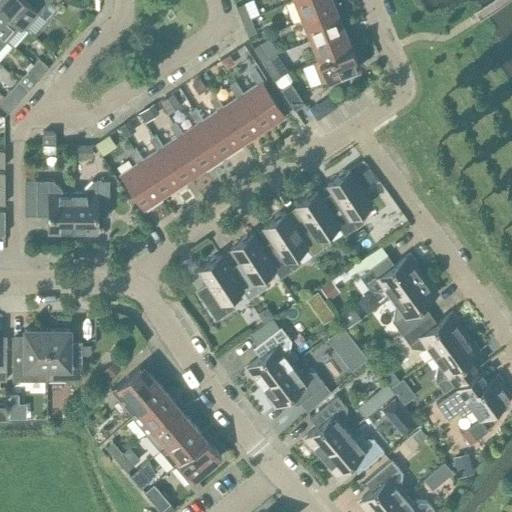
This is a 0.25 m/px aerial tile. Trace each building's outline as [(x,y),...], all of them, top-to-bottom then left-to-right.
[(0,0),(0,5),(18,22),(24,29),(49,0),(0,0)] [(236,5),(242,20),(250,17),(250,16),(264,11),(258,0),(249,0),(247,1),(236,5)] [(294,0),(302,19),(335,6),(332,0),(294,0)] [(0,34),(4,38),(18,22),(0,5),(0,34)] [(302,19),(310,39),(343,26),(335,6),(302,19)] [(242,20),(248,35),(256,32),(250,17),(242,20)] [(343,26),(310,39),(318,59),(351,45),(343,26)] [(253,47),(262,60),(268,56),(269,55),(260,42),(253,47)] [(318,59),(312,61),(313,62),(320,81),(321,82),(338,75),(339,77),(343,78),(346,76),(348,73),(347,71),(359,67),(351,46),(351,45),(318,59)] [(230,53),(219,60),(223,67),(234,60),(230,53)] [(262,60),(270,73),(274,79),(288,71),(276,53),(269,56),(269,55),(268,56),(262,60)] [(33,64),(43,73),(49,66),(39,57),(33,64)] [(27,70),(37,79),(43,73),(33,64),(27,70)] [(257,83),(242,93),(266,128),(284,115),(262,81),(263,80),(255,68),(249,72),(257,83)] [(199,76),(191,82),(198,93),(206,87),(199,76)] [(10,89),(4,96),(14,105),(20,98),(28,89),(26,87),(18,80),(10,89)] [(223,106),(246,141),(266,128),(242,93),(235,81),(229,85),(236,97),(223,106)] [(280,88),(294,109),(304,102),(291,81),(280,88)] [(173,92),(160,100),(168,113),(181,105),(173,92)] [(216,110),(202,119),(226,154),(244,142),(246,141),(223,106),(215,94),(209,98),(216,110)] [(0,100),(0,104),(8,111),(14,105),(4,96),(0,100)] [(318,102),(308,109),(315,119),(325,112),(318,102)] [(154,103),(139,113),(145,121),(159,112),(154,103)] [(183,132),(206,167),(226,154),(202,119),(195,108),(189,112),(196,123),(183,132)] [(129,120),(120,126),(126,135),(135,129),(129,120)] [(176,136),(162,146),(186,180),(206,167),(183,132),(175,121),(169,125),(176,136)] [(41,133),(41,145),(54,145),(53,133),(41,133)] [(156,150),(142,159),(166,194),(186,180),(162,146),(155,134),(149,138),(156,150)] [(104,136),(94,143),(102,154),(112,148),(104,136)] [(136,163),(120,174),(143,209),(164,194),(166,194),(142,159),(135,147),(129,151),(136,163)] [(363,161),(349,169),(360,185),(373,176),(363,161)] [(337,197),(326,204),(339,223),(337,224),(344,234),(364,221),(357,211),(371,202),(348,169),(346,171),(342,170),(339,173),(338,176),(327,183),(337,197)] [(59,231),(72,231),(72,190),(62,190),(62,188),(53,179),(36,179),(36,214),(48,214),(48,233),(59,233),(59,231)] [(72,190),(72,231),(86,231),(86,233),(97,234),(97,214),(109,214),(109,179),(92,179),(83,188),(83,190),(72,190)] [(306,245),(305,246),(312,256),(331,243),(325,233),(337,224),(339,223),(326,204),(316,190),(313,192),(310,191),(306,194),(306,197),(295,204),(300,211),(289,218),(306,245)] [(276,246),(265,253),(274,266),(273,267),(280,277),(299,264),(293,254),(305,246),(306,245),(289,218),(284,211),(281,213),(278,213),(274,215),(274,218),(263,225),(276,246)] [(244,267),(233,274),(242,287),(241,288),(247,298),(267,285),(260,275),(273,267),(274,266),(265,253),(252,233),(249,235),(246,234),(242,236),(241,240),(231,247),(244,267)] [(368,288),(381,290),(383,288),(390,297),(422,273),(414,263),(416,261),(410,252),(394,264),(387,254),(359,275),(368,288)] [(215,319),(235,307),(228,297),(241,288),(242,287),(233,274),(220,254),(217,256),(214,255),(210,258),(209,261),(199,268),(212,288),(200,296),(215,319)] [(396,306),(393,308),(391,320),(401,333),(430,313),(422,303),(438,291),(432,283),(430,284),(422,273),(390,297),(396,306)] [(331,279),(320,287),(328,298),(339,290),(331,279)] [(316,291),(309,297),(316,306),(324,301),(316,291)] [(351,305),(339,314),(347,327),(360,318),(351,305)] [(411,346),(423,348),(426,346),(432,355),(464,332),(457,321),(458,320),(452,311),(437,322),(430,313),(401,333),(411,346)] [(244,368),(251,377),(253,375),(261,386),(292,361),(286,353),(288,351),(290,338),(280,325),(252,347),(259,356),(244,368)] [(343,325),(332,334),(339,343),(350,334),(343,325)] [(12,339),(12,379),(46,379),(46,327),(46,329),(24,329),(24,339),(12,339)] [(46,327),(46,379),(81,379),(81,354),(81,344),(69,344),(69,329),(47,329),(47,327),(46,327)] [(438,364),(436,366),(434,378),(444,392),(480,365),(473,356),(481,350),(474,341),(472,342),(464,332),(432,355),(438,364)] [(90,344),(81,344),(81,354),(90,354),(90,344)] [(112,359),(102,371),(111,379),(121,367),(112,359)] [(292,361),(261,386),(269,396),(267,398),(274,406),(289,395),(296,404),(324,383),(314,370),(302,368),(299,370),(292,361)] [(130,373),(111,389),(133,415),(133,416),(165,389),(164,388),(150,372),(142,362),(130,373)] [(483,368),(435,403),(447,419),(458,411),(461,416),(471,409),(478,419),(499,404),(503,405),(508,401),(509,397),(511,395),(502,384),(504,382),(498,374),(490,379),(483,368)] [(386,382),(356,407),(365,417),(394,391),(386,382)] [(133,416),(131,417),(145,433),(178,405),(165,389),(133,416)] [(14,393),(8,393),(8,398),(8,417),(25,418),(25,403),(18,402),(18,393),(14,393)] [(311,445),(320,455),(351,429),(343,421),(346,419),(347,406),(336,394),(309,417),(317,426),(303,438),(310,447),(311,445)] [(394,396),(380,408),(392,422),(406,410),(394,396)] [(178,405),(145,433),(159,450),(192,421),(178,405)] [(81,418),(84,424),(85,424),(90,421),(87,415),(81,418)] [(192,421),(159,450),(172,465),(174,464),(206,437),(192,421)] [(351,429),(320,455),(329,465),(327,467),(334,475),(348,463),(356,472),(383,449),(372,436),(360,435),(358,437),(351,429)] [(206,437),(174,464),(175,464),(189,481),(195,476),(203,469),(205,471),(208,470),(211,468),(212,464),(211,463),(220,455),(206,438),(206,437)] [(106,446),(116,458),(123,452),(112,440),(106,446)] [(126,470),(133,464),(123,452),(116,458),(126,470)] [(469,455),(453,459),(457,474),(472,470),(469,455)] [(372,490),(357,502),(364,511),(366,509),(368,511),(382,511),(405,493),(398,485),(400,483),(401,470),(391,458),(364,481),(372,490)] [(445,462),(438,468),(444,476),(451,470),(445,462)] [(139,466),(130,474),(139,484),(141,487),(150,478),(139,466)] [(144,491),(160,510),(170,502),(153,483),(144,491)] [(405,493),(382,511),(436,511),(427,500),(415,499),(412,501),(405,493)]
